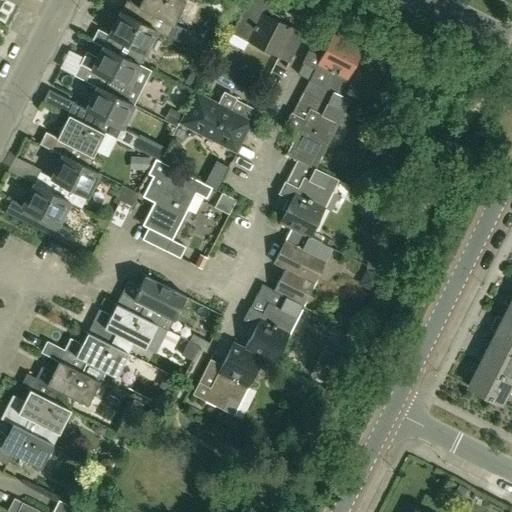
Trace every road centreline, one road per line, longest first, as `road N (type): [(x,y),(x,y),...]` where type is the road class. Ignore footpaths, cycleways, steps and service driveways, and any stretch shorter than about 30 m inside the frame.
road 1 (tertiary): [(391,414),(511,176)]
road 2 (residential): [(222,288),(122,238),(100,281),(0,283)]
road 3 (residential): [(295,80),(250,169),(275,183),(222,288)]
road 4 (residential): [(0,127),(64,0)]
road 5 (residential): [(511,474),(391,414)]
